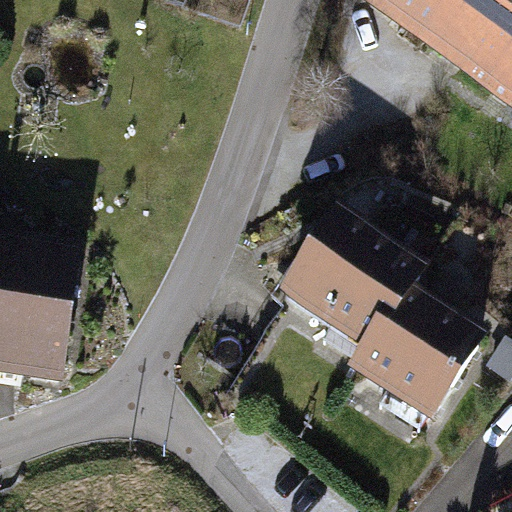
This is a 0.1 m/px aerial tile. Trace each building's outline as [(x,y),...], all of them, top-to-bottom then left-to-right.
[(348,0),(348,1),(430,59),(469,0),(348,0)] [(511,0),(469,0),(430,59),(511,114),(511,0)] [(336,226),(286,309),(373,361),(411,300),(424,280),(336,226)] [(0,378),(66,388),(83,264),(0,253),(0,378)] [(486,347),(411,300),(373,361),(359,384),(434,431),(486,347)]
